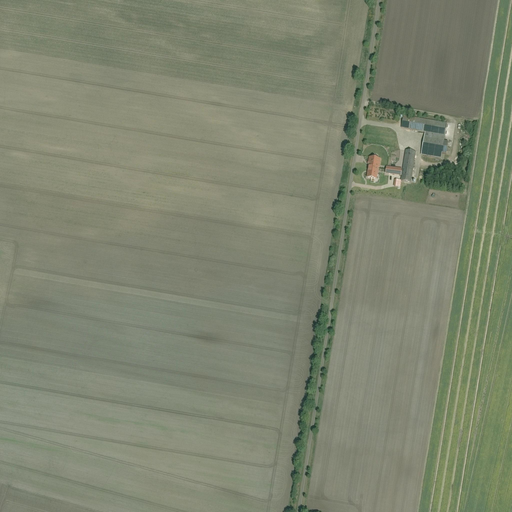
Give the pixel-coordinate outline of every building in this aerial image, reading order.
[(405,116),(403,129),(446,137),(448,123),(405,116)] [(426,135),(422,156),(443,160),(447,139),(426,135)] [(383,147),(381,158),(398,160),(400,150),(383,147)] [(416,154),(407,152),(402,180),(411,182),(416,154)] [(402,170),(388,168),(387,178),(400,180),(402,170)]
